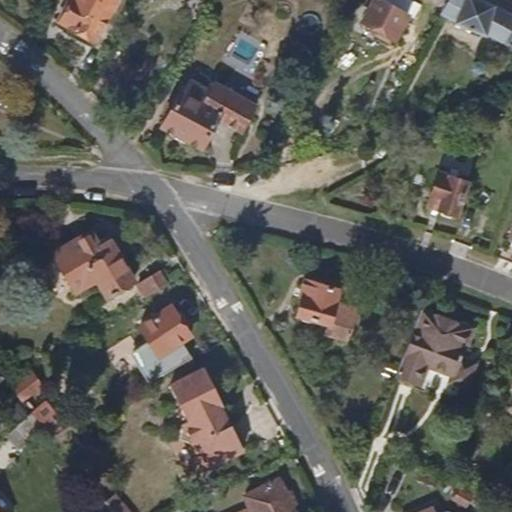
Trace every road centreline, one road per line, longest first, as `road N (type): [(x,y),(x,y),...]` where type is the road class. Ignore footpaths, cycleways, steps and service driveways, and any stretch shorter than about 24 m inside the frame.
road 1 (residential): [(342,511),(278,388),(156,187)]
road 2 (residential): [(156,187),(388,241),(511,289)]
road 3 (residential): [(156,187),(0,36)]
road 4 (residential): [(0,177),(156,187)]
